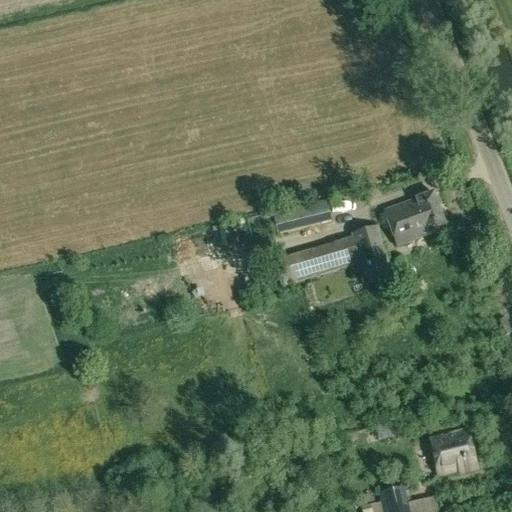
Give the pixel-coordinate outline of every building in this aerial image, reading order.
[(428,236),(429,237),(447,230),(433,193),(415,199),(416,201),(384,212),(396,247),(428,236)] [(273,215),(277,235),(328,223),(324,203),(273,215)] [(364,275),(388,268),(389,267),(378,227),(352,235),(352,238),(273,262),(281,289),(360,265),(363,275),(364,275)] [(392,278),(388,268),(364,275),(368,286),(392,278)] [(476,469),(467,431),(429,440),(437,474),(458,469),(459,473),(476,469)] [(409,511),(408,504),(411,503),(407,487),(377,495),(379,505),(381,511),(409,511)]
